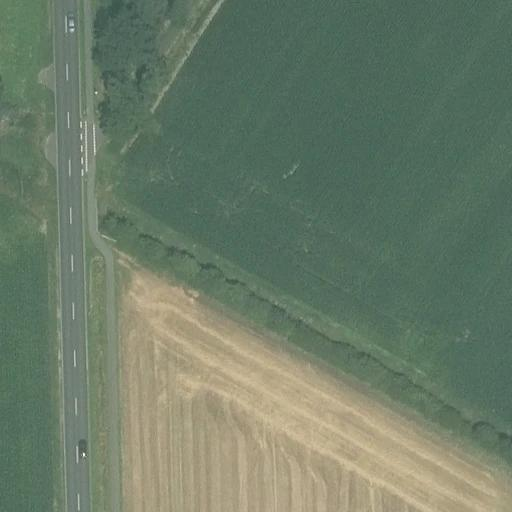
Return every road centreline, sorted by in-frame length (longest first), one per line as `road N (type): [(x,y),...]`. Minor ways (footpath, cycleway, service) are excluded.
road 1 (tertiary): [(70,150),(79,511)]
road 2 (residential): [(70,150),(92,149),(192,0)]
road 3 (tertiary): [(65,0),(70,150)]
